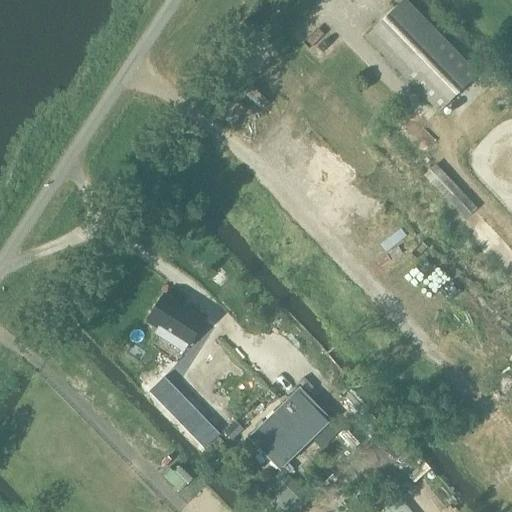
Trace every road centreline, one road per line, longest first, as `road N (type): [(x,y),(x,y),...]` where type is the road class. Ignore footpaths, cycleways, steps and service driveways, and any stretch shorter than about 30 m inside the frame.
road 1 (track): [(511,436),(241,149),(129,74)]
road 2 (unclassified): [(0,272),(176,0)]
